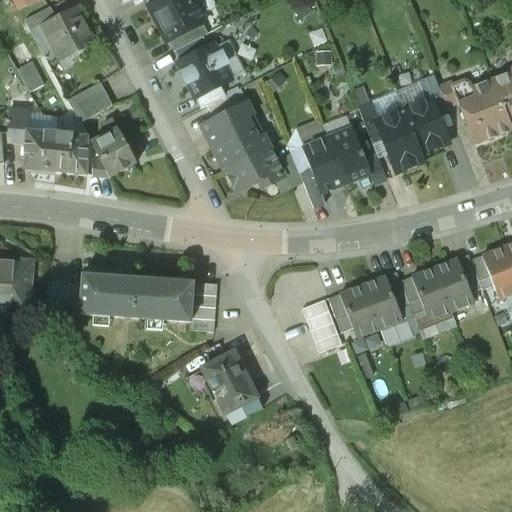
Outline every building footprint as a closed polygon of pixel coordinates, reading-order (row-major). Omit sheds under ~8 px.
[(11,0),(18,11),(38,0),(11,0)] [(163,0),(148,8),(149,9),(150,8),(160,26),(158,27),(166,43),(168,42),(202,25),(205,23),(194,1),(189,3),(187,0),(163,0)] [(48,9),(24,21),(30,32),(40,27),(54,20),(48,9)] [(89,42),(72,10),(54,20),(40,27),(55,57),(58,62),(80,51),(78,48),(89,42)] [(202,25),(168,42),(174,53),(203,38),(208,35),(202,25)] [(40,27),(30,32),(45,62),(55,57),(40,27)] [(203,38),(174,53),(179,63),(208,49),(203,38)] [(179,63),(177,65),(195,100),(231,82),(229,80),(244,73),(228,42),(214,49),(213,47),(179,63)] [(511,64),(511,65),(510,70),(511,73),(491,81),(507,122),(508,121),(511,119),(511,64)] [(30,67),(16,75),(28,98),(42,90),(30,67)] [(438,88),(434,79),(422,84),(428,101),(430,100),(436,114),(446,109),(438,88)] [(471,89),(468,83),(464,81),(452,86),(455,95),(454,96),(457,105),(474,146),(511,131),(508,121),(507,122),(491,81),(471,89)] [(450,83),(438,88),(446,109),(457,105),(454,96),(455,95),(452,86),(450,83)] [(100,85),(67,102),(79,124),(112,107),(100,85)] [(239,91),(225,99),(231,112),(246,105),(239,91)] [(428,101),(403,111),(421,156),(448,145),(436,114),(430,100),(428,101)] [(231,112),(203,127),(204,129),(202,132),(204,135),(207,136),(220,161),(219,164),(220,167),(224,168),(225,170),(268,149),(268,148),(262,136),(257,139),(247,119),(252,117),(246,105),(231,112)] [(370,105),(358,110),(371,144),(382,139),(375,122),(377,121),(370,105)] [(26,144),(27,133),(29,112),(6,110),(3,142),(26,144)] [(377,121),(375,122),(382,139),(396,174),(424,163),(421,156),(403,111),(377,121)] [(352,130),(327,140),(345,185),(369,175),(370,175),(364,161),(352,130)] [(115,132),(91,145),(102,165),(109,179),(134,165),(115,132)] [(27,133),(26,144),(24,167),(24,171),(54,174),(57,136),(27,133)] [(87,139),(57,136),(54,174),(85,177),(87,139)] [(327,140),(302,150),(311,172),(320,195),(345,185),(327,140)] [(268,149),(225,170),(237,193),(258,182),(262,189),(283,178),(268,149)] [(386,181),(376,156),(364,161),(370,175),(369,175),(374,186),(386,181)] [(102,165),(92,165),(91,177),(109,179),(102,165)] [(320,195),(311,172),(299,177),(313,211),(324,206),(320,195)] [(511,270),(504,249),(481,258),(493,288),(498,302),(511,297),(511,270)] [(468,256),(457,261),(470,295),(481,290),(470,262),(468,256)] [(481,258),(470,262),(481,290),(482,292),(493,288),(481,258)] [(18,262),(0,260),(0,305),(9,307),(9,313),(28,315),(32,269),(18,268),(18,262)] [(470,295),(457,261),(434,270),(451,314),(474,305),(470,295)] [(434,270),(411,279),(424,312),(428,323),(451,314),(434,270)] [(396,274),(385,278),(398,312),(409,308),(400,283),(396,274)] [(193,284),(82,276),(81,285),(79,309),(79,316),(190,324),(193,284)] [(385,278),(362,287),(379,331),(402,322),(398,312),(385,278)] [(424,312),(411,279),(400,283),(409,308),(413,317),(424,312)] [(81,285),(46,283),(45,306),(79,309),(81,285)] [(217,286),(193,284),(190,324),(189,332),(213,333),(217,286)] [(362,287),(339,296),(352,330),(356,340),(379,331),(362,287)] [(352,330),(339,296),(328,300),(341,334),(352,330)] [(302,310),(306,321),(328,312),(324,301),(302,310)] [(306,321),(310,332),(332,323),(328,312),(306,321)] [(310,332),(314,343),(336,334),(332,323),(310,332)] [(314,343),(318,354),(341,345),(336,334),(314,343)] [(233,356),(202,371),(224,414),(254,399),(233,356)]
